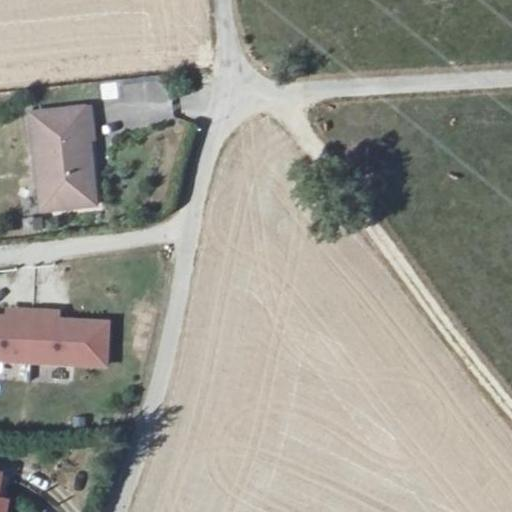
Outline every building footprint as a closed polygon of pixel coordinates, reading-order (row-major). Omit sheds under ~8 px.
[(171,78),(145,79),(147,124),(173,123),(171,78)] [(87,129),(85,109),(35,114),(45,207),(88,202),(93,207),(100,207),(96,171),(83,172),(80,146),(83,142),(82,129),(87,129)] [(88,202),(45,207),(45,212),(93,207),(88,202)] [(19,318),(0,316),(0,357),(33,360),(35,311),(19,310),(19,318)] [(57,312),(35,311),(33,360),(110,364),(113,323),(57,320),(57,312)]
